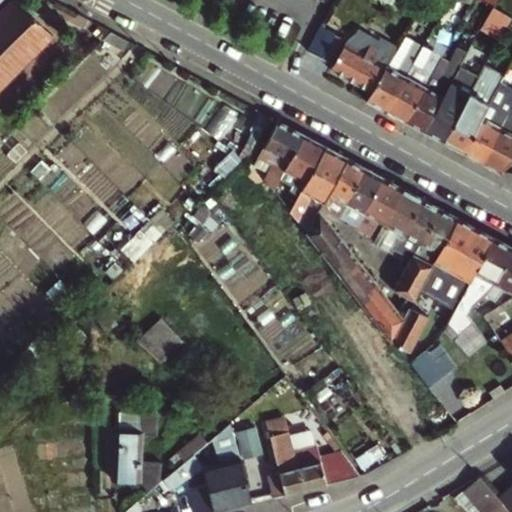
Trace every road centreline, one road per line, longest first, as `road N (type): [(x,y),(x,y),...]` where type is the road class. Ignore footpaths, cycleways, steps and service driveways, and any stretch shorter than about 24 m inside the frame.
road 1 (tertiary): [(120,0),(511,209)]
road 2 (residential): [(359,511),(511,422)]
